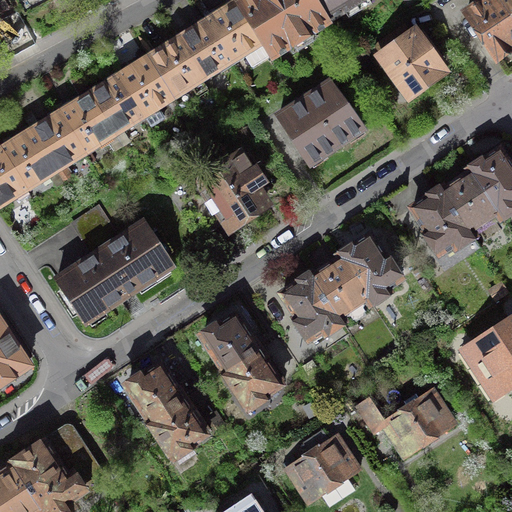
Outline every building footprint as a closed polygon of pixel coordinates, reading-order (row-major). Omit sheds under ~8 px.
[(22,0),(29,11),(49,0),(22,0)] [(328,22),(314,0),(244,0),(241,3),(240,1),(239,2),(273,56),(328,22)] [(314,0),(328,22),(362,0),(314,0)] [(511,48),(511,15),(501,0),(484,0),(466,12),(494,53),(507,44),(511,50),(511,48)] [(511,0),(501,0),(511,15),(511,0)] [(272,56),(273,56),(239,2),(214,17),(207,21),(232,61),(243,54),(251,66),(271,54),(272,56)] [(202,79),(232,61),(207,21),(201,25),(178,40),(202,79)] [(406,26),(376,48),(408,93),(439,71),(425,52),(432,48),(426,40),(421,32),(414,36),(406,26)] [(201,80),(202,79),(178,40),(172,43),(149,58),(173,97),(191,86),(196,95),(207,88),(201,80)] [(173,97),(149,58),(126,72),(120,76),(144,115),(151,126),(163,118),(157,107),(173,97)] [(144,115),(120,76),(113,80),(90,94),(115,133),(144,115)] [(309,163),(364,128),(331,83),(305,100),(278,117),(309,163)] [(115,133),(90,94),(67,109),(61,113),(85,152),(115,133)] [(85,152),(61,113),(55,116),(32,131),(56,170),(85,152)] [(56,170),(32,131),(9,145),(2,149),(27,188),(56,170)] [(0,204),(27,188),(2,149),(0,150),(0,204)] [(477,165),(470,169),(502,218),(511,211),(511,168),(500,150),(485,161),(484,160),(477,165)] [(196,173),(168,192),(197,236),(225,217),(231,227),(265,204),(254,189),(258,186),(262,184),(243,155),(202,182),(196,173)] [(502,218),(470,169),(470,170),(472,173),(465,177),(444,191),(442,188),(473,236),(474,236),(470,230),(497,212),(501,218),(502,218)] [(473,236),(442,188),(435,193),(412,208),(441,252),(453,243),(457,248),(473,236)] [(98,206),(73,222),(95,255),(57,280),(84,322),(128,294),(172,265),(144,223),(120,239),(98,206)] [(347,251),(340,255),(372,303),(389,292),(386,288),(399,279),(370,236),(347,251)] [(372,303),(340,255),(339,256),(341,258),(334,263),(314,277),(312,274),(311,274),(343,322),(344,322),(340,316),(367,298),(371,304),(372,303)] [(343,322),(311,274),(304,279),(297,283),(297,284),(282,294),(298,317),(297,318),(310,338),(323,330),(326,334),(343,322)] [(511,293),(497,301),(505,317),(511,313),(511,293)] [(225,371),(258,350),(254,343),(236,316),(202,337),(225,371)] [(0,384),(29,365),(0,320),(0,384)] [(483,359),(475,365),(495,395),(503,389),(504,391),(511,385),(511,339),(483,359)] [(262,356),(258,350),(225,371),(248,405),(281,384),(262,356)] [(150,421),(183,399),(178,393),(160,365),(127,387),(150,421)] [(408,408),(391,419),(392,420),(383,425),(393,440),(404,455),(411,450),(412,451),(446,429),(445,428),(453,422),(436,397),(433,392),(425,397),(420,400),(415,394),(404,401),(408,408)] [(369,398),(356,407),(370,427),(377,423),(383,419),(369,398)] [(187,406),(183,399),(150,421),(172,455),(205,434),(187,406)] [(71,432),(64,431),(63,429),(51,436),(31,449),(10,463),(42,511),(64,511),(71,508),(67,501),(82,492),(85,498),(107,483),(73,431),(71,432)] [(295,464),(296,465),(288,471),(308,502),(358,468),(345,448),(337,453),(333,448),(329,442),(331,441),(323,429),(305,442),(312,453),(295,464)] [(42,511),(10,463),(10,464),(10,465),(0,471),(0,511),(40,511),(41,511),(42,511)] [(264,511),(252,493),(222,511),(264,511)]
